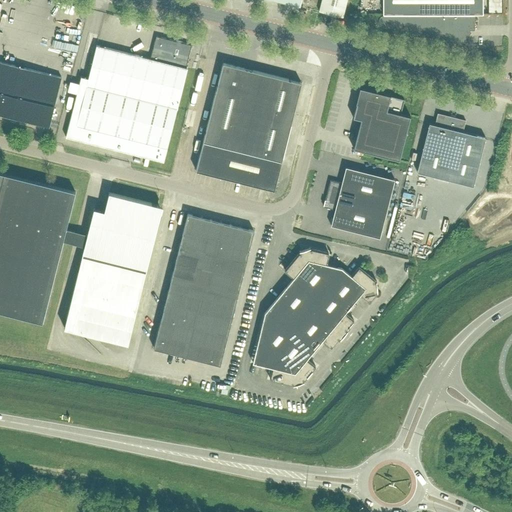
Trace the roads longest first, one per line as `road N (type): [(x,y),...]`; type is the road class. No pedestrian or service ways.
road 1 (unclassified): [(0,141),(284,205),(294,193),(333,44)]
road 2 (unknown): [(178,185),(140,339),(150,356),(214,371),(229,364),(267,207)]
road 3 (primary): [(120,442),(363,493)]
road 4 (primary): [(364,471),(120,442)]
road 5 (unclassified): [(509,88),(333,44)]
road 6 (unclassified): [(333,44),(160,0)]
road 7 (primary): [(120,442),(0,420)]
